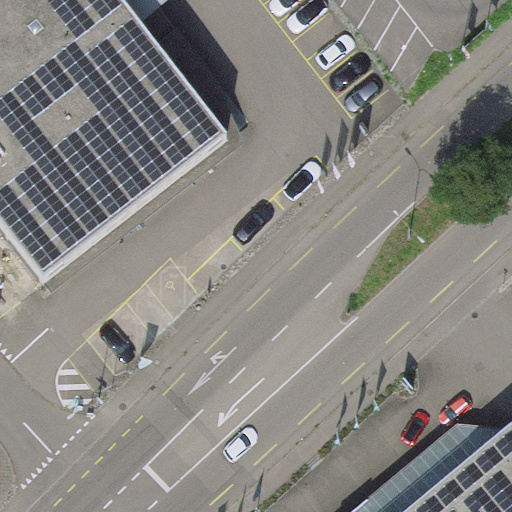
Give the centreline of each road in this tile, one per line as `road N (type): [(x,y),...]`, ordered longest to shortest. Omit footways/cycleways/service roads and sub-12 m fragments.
road 1 (primary): [(511,83),(376,214),(312,343)]
road 2 (primary): [(312,343),(124,511)]
road 3 (primary): [(312,343),(454,266),(511,212)]
